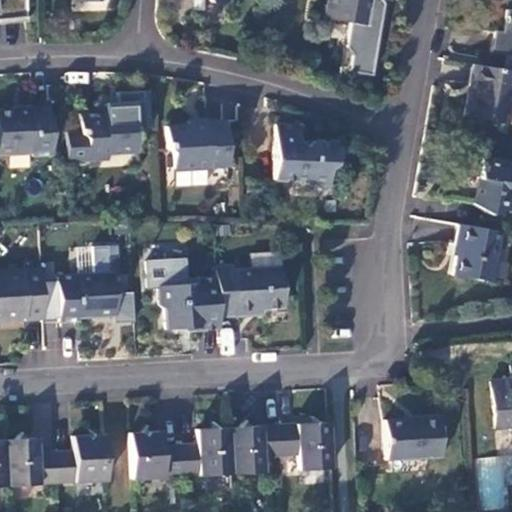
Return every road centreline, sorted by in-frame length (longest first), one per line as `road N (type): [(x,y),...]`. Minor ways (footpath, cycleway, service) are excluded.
road 1 (residential): [(406,134),(380,332),(359,358),(0,383)]
road 2 (residential): [(134,60),(406,134)]
road 3 (residential): [(430,0),(406,134)]
road 4 (residential): [(0,75),(134,60)]
